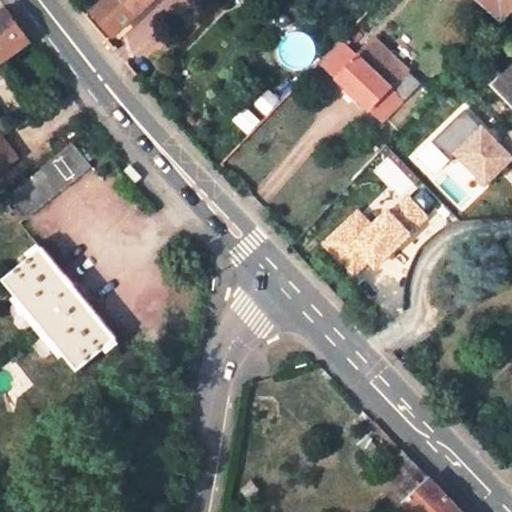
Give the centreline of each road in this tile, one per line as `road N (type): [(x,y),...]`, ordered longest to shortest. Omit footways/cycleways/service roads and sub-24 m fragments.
road 1 (secondary): [(284,286),(112,98),(35,0)]
road 2 (secondary): [(500,511),(284,286)]
road 3 (residential): [(284,286),(221,359),(193,511)]
